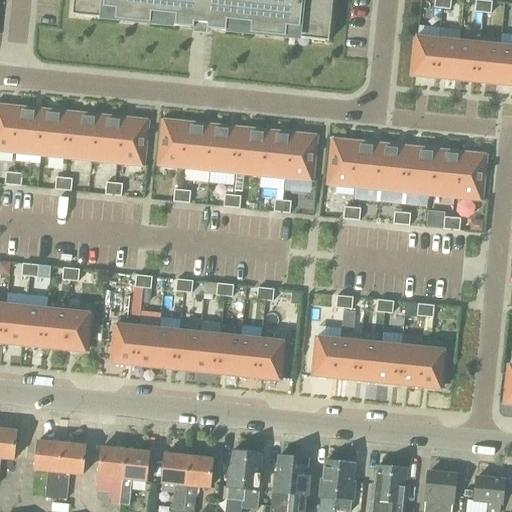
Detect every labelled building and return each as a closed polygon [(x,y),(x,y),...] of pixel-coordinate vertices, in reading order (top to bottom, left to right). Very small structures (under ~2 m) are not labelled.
[(70,0),(69,18),(88,20),(89,9),(113,12),(112,23),(147,27),(149,16),(173,18),(172,29),(201,32),(223,33),(224,23),(249,25),(248,36),(283,39),(284,28),(309,30),(308,42),(326,44),(329,0),(70,0)] [(440,10),(441,0),(432,0),(432,10),(440,10)] [(480,14),(481,1),(473,1),(472,13),(480,14)] [(481,1),(480,14),(488,15),(489,2),(481,1)] [(432,80),(436,41),(414,39),(410,78),(432,80)] [(453,82),(457,43),(436,41),(432,80),(453,82)] [(477,45),(457,43),(453,82),(473,84),(477,45)] [(477,45),(473,84),(493,86),(497,47),(477,45)] [(511,48),(497,47),(493,86),(511,88),(511,48)] [(0,152),(16,154),(20,109),(0,106),(0,152)] [(16,154),(41,157),(45,111),(20,109),(16,154)] [(41,157),(66,159),(70,114),(45,111),(41,157)] [(95,117),(70,114),(66,159),(91,162),(95,117)] [(120,119),(95,117),(91,162),(116,165),(120,119)] [(116,165),(142,167),(147,122),(120,119),(116,165)] [(184,170),(189,124),(163,122),(158,167),(184,170)] [(189,124),(184,170),(197,171),(209,172),(214,127),(189,124)] [(209,172),(234,175),(239,129),(214,127),(209,172)] [(239,129),(234,175),(260,177),(264,132),(239,129)] [(260,177),(285,180),(289,135),(264,132),(260,177)] [(315,137),(289,135),(285,180),(311,183),(315,137)] [(328,186),(354,189),(358,144),(332,141),(328,180),(328,186)] [(379,192),(383,146),(358,144),(354,189),(379,192)] [(404,194),(409,149),(383,146),(379,192),(404,194)] [(429,197),(434,151),(409,149),(404,194),(429,197)] [(454,199),(459,154),(434,151),(429,197),(454,199)] [(459,154),(454,199),(480,202),(485,156),(459,154)] [(21,175),(13,175),(12,187),(20,187),(21,175)] [(62,192),(64,180),(56,179),(55,191),(62,192)] [(71,180),(64,180),(62,192),(70,193),(71,180)] [(122,186),(114,185),(112,197),(121,198),(122,186)] [(181,204),(182,192),(174,191),(173,203),(181,204)] [(190,193),(182,192),(181,204),(189,205),(190,193)] [(232,197),(224,196),(223,208),(231,209),(232,197)] [(239,210),(240,198),(232,197),(231,209),(239,210)] [(274,201),(273,213),(281,214),(282,202),(274,201)] [(289,215),(290,203),(282,202),(281,214),(289,215)] [(343,220),(350,221),(352,209),(344,208),(343,220)] [(359,222),(360,210),(352,209),(350,221),(359,222)] [(401,226),(402,214),(394,213),(393,225),(401,226)] [(409,227),(410,215),(402,214),(401,226),(409,227)] [(443,230),(451,231),(452,219),(444,218),(443,230)] [(460,220),(452,219),(451,231),(459,232),(460,220)] [(31,278),(32,266),(25,265),(24,278),(31,278)] [(32,266),(31,278),(40,279),(41,267),(32,266)] [(72,283),(73,271),(66,270),(65,282),(72,283)] [(73,271),(72,283),(81,283),(82,271),(73,271)] [(144,290),(145,278),(138,277),(137,290),(144,290)] [(153,291),(154,279),(145,278),(144,290),(153,291)] [(185,295),(186,282),(178,282),(177,294),(185,295)] [(186,282),(185,295),(193,295),(194,283),(186,282)] [(226,299),(227,287),(218,286),(217,299),(226,299)] [(233,300),(234,288),(227,287),(226,299),(233,300)] [(266,303),(268,291),(259,290),(258,302),(266,303)] [(274,304),(275,291),(268,291),(266,303),(274,304)] [(344,311),(345,299),(337,299),(336,311),(344,311)] [(352,312),(353,300),(345,299),(344,311),(352,312)] [(384,316),(385,303),(378,303),(377,315),(384,316)] [(393,316),(394,304),(385,303),(384,316),(393,316)] [(23,348),(28,309),(8,307),(3,346),(23,348)] [(425,319),(426,307),(419,307),(417,319),(425,319)] [(426,307),(425,319),(433,320),(435,308),(426,307)] [(28,309),(23,348),(43,350),(48,311),(28,309)] [(48,311),(43,350),(64,353),(68,314),(48,311)] [(342,323),(353,324),(355,314),(343,312),(342,323)] [(68,314),(64,353),(86,355),(91,316),(68,314)] [(135,368),(139,329),(117,327),(113,366),(135,368)] [(160,331),(139,329),(135,368),(156,370),(160,331)] [(160,331),(156,370),(176,372),(180,334),(160,331)] [(180,334),(176,372),(196,374),(200,336),(180,334)] [(200,336),(196,374),(217,376),(221,338),(200,336)] [(237,378),(241,340),(221,338),(217,376),(237,378)] [(258,381),(262,342),(241,340),(237,378),(258,381)] [(336,381),(340,342),(318,340),(314,379),(336,381)] [(262,342),(258,381),(279,383),(283,344),(262,342)] [(361,344),(340,342),(336,381),(357,383),(361,344)] [(381,346),(361,344),(357,383),(377,385),(381,346)] [(401,348),(381,346),(377,385),(397,387),(401,348)] [(401,348),(397,387),(417,390),(421,350),(401,348)] [(444,352),(421,350),(417,390),(440,392),(444,352)] [(0,464),(0,461),(13,462),(16,433),(0,431),(0,464)] [(44,499),(55,500),(61,446),(37,443),(34,472),(47,473),(44,499)] [(65,501),(67,476),(82,478),(85,448),(61,446),(55,500),(65,501)] [(119,507),(125,452),(101,450),(97,492),(110,493),(109,506),(119,507)] [(129,508),(132,483),(145,484),(148,455),(125,452),(119,507),(129,508)] [(240,511),(247,454),(236,452),(235,455),(231,455),(230,473),(228,472),(226,489),(228,490),(227,502),(225,511),(240,511)] [(258,455),(247,454),(240,511),(253,511),(255,511),(258,493),(260,493),(262,476),(260,475),(261,458),(258,457),(258,455)] [(162,486),(161,493),(174,494),(172,511),(171,511),(170,511),(169,511),(182,511),(188,459),(164,456),(162,486)] [(287,511),(293,458),(282,457),(282,460),(278,459),(276,477),(274,477),(269,511),(287,511)] [(293,458),(287,511),(302,511),(304,498),(306,498),(308,480),(306,480),(308,463),(304,462),(304,460),(293,458)] [(212,461),(188,459),(182,511),(192,511),(195,489),(209,491),(212,461)] [(321,499),(319,511),(317,511),(316,511),(334,511),(340,463),(329,462),(329,465),(324,464),(322,482),(320,482),(318,499),(321,499)] [(340,463),(334,511),(349,511),(351,502),(353,502),(355,485),(352,485),(354,467),(351,467),(351,464),(340,463)] [(386,511),(392,470),(389,470),(389,468),(381,467),(380,469),(376,469),(375,486),(372,486),(371,502),(372,502),(370,511),(386,511)] [(404,511),(405,506),(407,490),(405,489),(407,472),(403,471),(404,470),(394,468),(393,471),(392,470),(386,511),(404,511)] [(428,472),(424,505),(425,505),(423,511),(451,511),(453,499),(455,476),(428,472)] [(476,478),(473,501),(487,503),(486,511),(498,511),(499,504),(501,505),(504,482),(476,478)]
